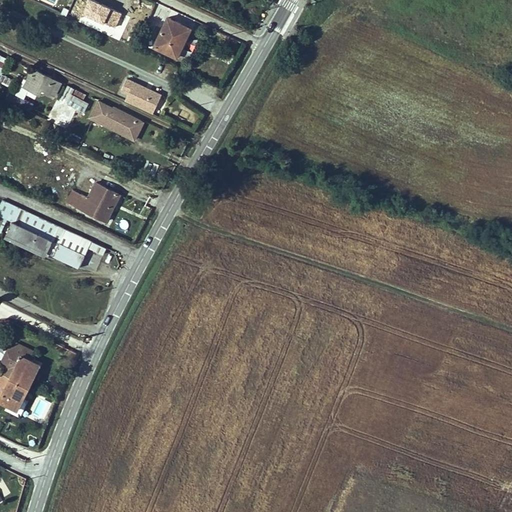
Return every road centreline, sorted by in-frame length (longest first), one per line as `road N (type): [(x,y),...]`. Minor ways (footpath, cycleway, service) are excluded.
road 1 (tertiary): [(34,511),(67,412),(171,200),(268,46)]
road 2 (unknown): [(228,110),(0,2)]
road 3 (unknown): [(206,144),(0,43)]
